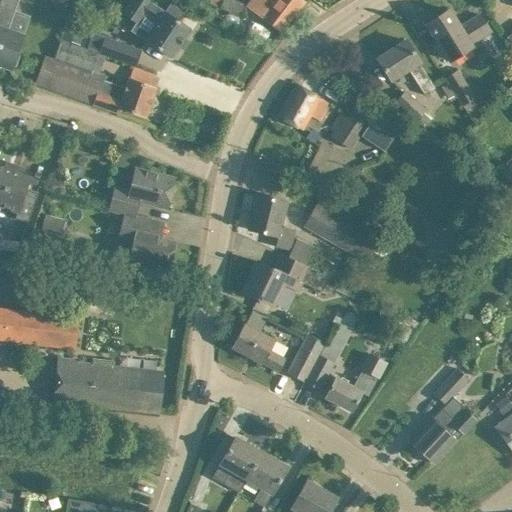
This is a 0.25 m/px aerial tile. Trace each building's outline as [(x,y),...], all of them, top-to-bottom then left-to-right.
[(0,0),(0,17),(11,21),(18,0),(0,0)] [(145,0),(132,0),(125,11),(123,13),(137,22),(143,13),(157,22),(145,40),(170,57),(189,28),(178,21),(184,13),(169,3),(164,12),(145,0)] [(229,11),(227,15),(241,20),(247,5),(233,0),(209,0),(208,3),(229,11)] [(262,15),(266,19),(282,31),(305,2),(302,0),(261,0),(255,9),(262,15)] [(426,23),(437,40),(450,60),(472,46),(470,43),(490,30),(480,14),(459,27),(448,9),(426,23)] [(11,21),(0,17),(0,65),(11,69),(12,68),(15,66),(19,56),(17,52),(23,35),(8,30),(11,21)] [(62,39),(79,44),(85,26),(68,20),(62,39)] [(82,39),(80,47),(104,56),(134,66),(140,49),(105,37),(105,35),(93,31),(89,41),(82,39)] [(104,56),(80,47),(60,40),(53,60),(45,57),(35,84),(118,113),(120,108),(146,117),(156,88),(129,79),(122,99),(99,91),(105,75),(98,73),(104,56)] [(377,58),(387,75),(391,80),(408,69),(424,95),(436,88),(419,62),(420,62),(405,40),(377,58)] [(448,81),(456,97),(471,120),(479,110),(472,99),(474,98),(457,70),(445,77),(448,81)] [(511,74),(500,84),(511,99),(511,74)] [(450,101),(456,97),(448,81),(440,86),(450,101)] [(277,115),(295,125),(302,130),(310,115),(320,121),(323,116),(330,103),(296,83),(277,115)] [(396,101),(417,119),(425,110),(404,91),(396,101)] [(350,97),(334,122),(335,123),(331,128),(335,131),(332,136),(350,147),(373,112),(350,97)] [(378,110),(361,136),(385,151),(401,125),(378,110)] [(417,119),(415,121),(423,127),(433,116),(425,110),(417,119)] [(0,202),(11,171),(0,166),(0,202)] [(108,210),(124,214),(124,213),(135,216),(135,215),(139,201),(167,208),(175,177),(134,168),(129,190),(114,187),(109,206),(108,210)] [(11,171),(0,202),(0,205),(17,212),(15,217),(27,221),(31,211),(35,201),(24,197),(31,178),(11,171)] [(51,181),(53,192),(64,191),(62,180),(51,181)] [(275,246),(289,249),(294,230),(280,227),(286,201),(257,194),(248,229),(277,236),(275,246)] [(391,246),(332,212),(316,203),(303,226),(367,262),(373,251),(384,257),(391,246)] [(133,240),(127,263),(168,273),(175,241),(160,238),(164,222),(135,215),(135,216),(124,213),(124,214),(118,236),(133,240)] [(45,214),(41,230),(61,235),(65,219),(45,214)] [(409,244),(447,264),(461,237),(446,229),(444,232),(436,228),(437,225),(423,217),(409,244)] [(0,238),(0,248),(16,251),(19,242),(0,238)] [(297,238),(288,257),(305,265),(314,246),(297,238)] [(43,261),(54,265),(57,256),(46,252),(43,261)] [(305,265),(288,257),(282,254),(274,269),(257,261),(243,290),(272,305),(282,283),(297,290),(301,282),(323,292),(335,289),(339,281),(308,267),(305,265)] [(0,337),(74,346),(77,318),(0,308),(0,337)] [(319,388),(329,371),(333,363),(357,318),(346,313),(339,326),(328,346),(325,345),(306,381),(319,388)] [(273,339),(262,333),(244,324),(232,347),(261,362),(277,370),(284,358),(268,349),(273,339)] [(288,372),(306,381),(325,345),(306,335),(288,372)] [(335,377),(334,379),(325,396),(351,410),(361,392),(367,395),(377,377),(385,362),(370,354),(352,387),(335,377)] [(53,402),(139,410),(159,412),(163,373),(111,368),(112,362),(100,361),(99,366),(76,365),(77,363),(56,361),(53,402)] [(433,393),(444,404),(450,397),(467,379),(456,368),(433,393)] [(0,409),(7,411),(11,389),(0,387),(0,409)] [(495,404),(503,413),(511,406),(511,403),(506,396),(495,404)] [(431,417),(423,426),(409,441),(433,463),(474,419),(464,410),(454,420),(441,408),(432,418),(431,417)] [(511,413),(495,426),(511,449),(511,413)] [(238,491),(246,478),(261,452),(235,437),(220,463),(213,477),(223,483),(238,491)] [(261,452),(246,478),(261,486),(253,500),(264,506),(272,492),(277,484),(287,467),(261,452)] [(307,481),(297,499),(292,506),(292,507),(289,511),(327,511),(336,497),(307,481)] [(107,511),(109,505),(67,497),(64,511),(107,511)] [(186,511),(199,511),(201,507),(191,503),(186,511)]
